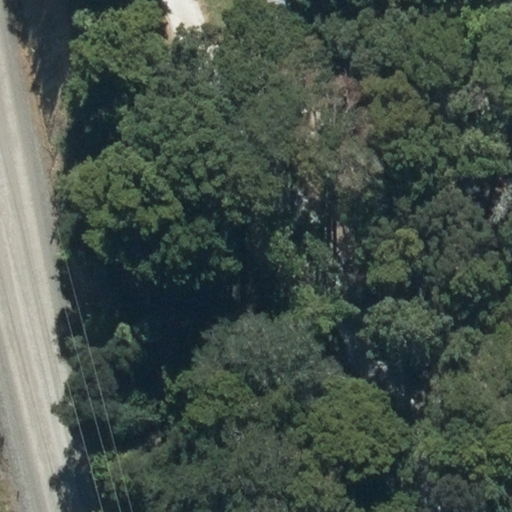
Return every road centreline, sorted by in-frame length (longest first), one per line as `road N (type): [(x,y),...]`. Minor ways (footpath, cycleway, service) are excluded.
road 1 (track): [(197,0),(402,511)]
road 2 (tertiary): [(82,511),(0,130)]
